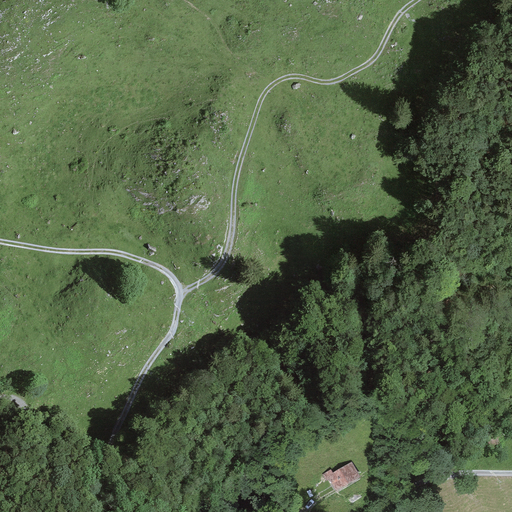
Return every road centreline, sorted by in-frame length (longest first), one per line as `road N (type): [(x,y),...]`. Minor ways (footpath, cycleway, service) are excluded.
road 1 (track): [(103,511),(109,448),(150,358),(174,326),(178,285),(162,267),(131,254),(0,238)]
road 2 (track): [(179,294),(223,259),(237,173),(262,93),(285,74),(333,79),(366,63),(414,0)]
road 3 (track): [(283,511),(280,474),(259,452),(241,456),(206,489),(197,511)]
road 4 (track): [(67,511),(35,448),(29,403),(0,399)]
road 5 (track): [(511,472),(440,475),(413,484),(379,511)]
